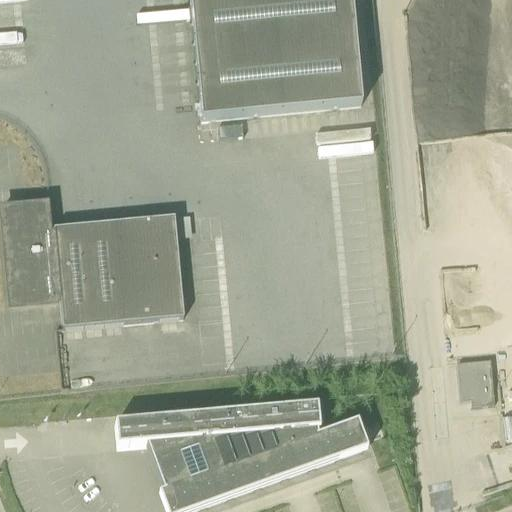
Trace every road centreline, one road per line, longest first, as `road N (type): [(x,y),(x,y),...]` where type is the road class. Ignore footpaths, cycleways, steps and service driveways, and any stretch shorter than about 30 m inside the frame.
road 1 (unknown): [(444,511),(409,247)]
road 2 (unknown): [(409,247),(388,73),(391,0)]
